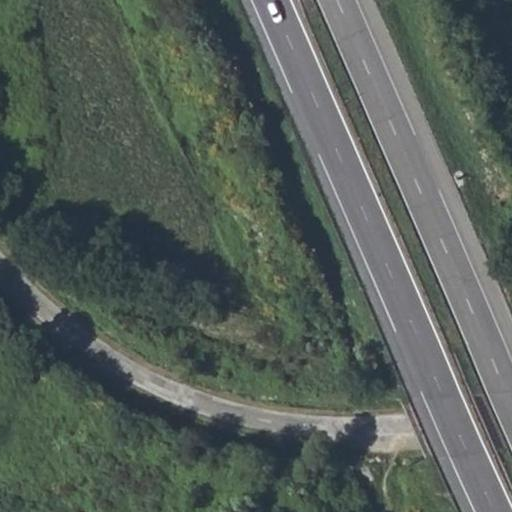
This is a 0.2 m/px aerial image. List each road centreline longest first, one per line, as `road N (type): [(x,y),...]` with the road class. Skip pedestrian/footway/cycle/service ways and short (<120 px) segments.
road 1 (unclassified): [(511,422),(374,434),(217,412),(119,366),(0,263)]
road 2 (trunk): [(271,0),(496,511)]
road 3 (trunk): [(511,401),(337,0)]
